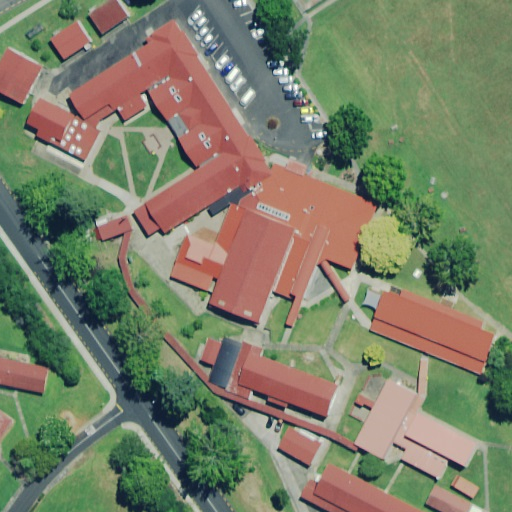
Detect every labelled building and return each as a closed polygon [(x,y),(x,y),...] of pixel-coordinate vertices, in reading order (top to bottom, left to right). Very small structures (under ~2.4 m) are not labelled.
[(124,0),(116,0),(93,14),(106,35),(135,18),(124,0)] [(95,47),(80,22),(54,38),(69,63),(95,47)] [(154,221),(164,235),(230,195),(234,202),(298,226),(284,265),(311,274),(328,227),(342,232),(336,248),(363,258),(380,204),(270,157),(185,22),(72,91),(93,126),(167,80),(220,160),(104,228),(113,244),(154,221)] [(0,92),(29,106),(46,67),(10,50),(0,71),(0,92)] [(78,115),(44,97),(31,122),(64,140),(78,115)] [(284,265),(298,226),(234,202),(219,244),(192,234),(177,275),(217,290),(212,303),(263,321),(284,265)] [(508,334),(364,272),(347,312),(491,373),(508,334)] [(224,369),(233,343),(214,336),(205,362),(224,369)] [(251,338),(232,389),(261,400),(264,394),(334,420),(345,388),(270,360),(275,347),(251,338)] [(0,356),(0,384),(45,392),(50,365),(0,356)] [(392,374),(359,443),(390,458),(399,440),(412,446),(405,461),(447,481),(456,463),(472,470),(483,447),(415,415),(427,390),(392,374)] [(0,441),(16,421),(0,408),(0,441)] [(326,440),(298,424),(285,447),(313,462),(326,440)] [(431,511),(332,457),(312,494),(344,511),(431,511)] [(457,477),(452,487),(474,498),(479,488),(457,477)] [(468,511),(472,505),(436,486),(427,504),(441,511),(468,511)]
